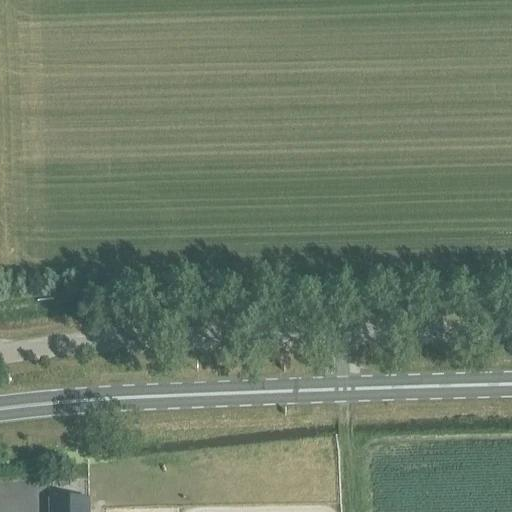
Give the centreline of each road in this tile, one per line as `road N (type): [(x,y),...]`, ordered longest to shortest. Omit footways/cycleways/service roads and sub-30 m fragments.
road 1 (unclassified): [(0,354),(202,336),(511,332)]
road 2 (secondary): [(511,385),(0,408)]
